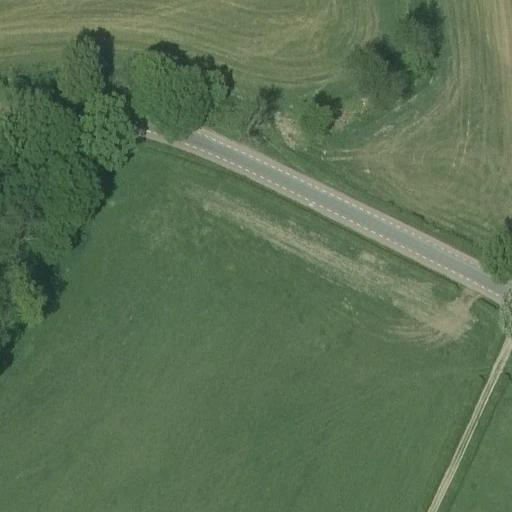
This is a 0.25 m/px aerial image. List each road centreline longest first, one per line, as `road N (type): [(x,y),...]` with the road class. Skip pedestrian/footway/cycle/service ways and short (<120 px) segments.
road 1 (tertiary): [(0,121),(90,115),(161,127),(511,294)]
road 2 (track): [(431,511),(511,333)]
